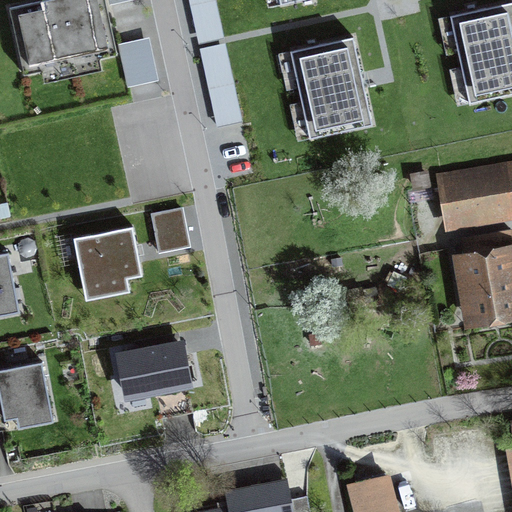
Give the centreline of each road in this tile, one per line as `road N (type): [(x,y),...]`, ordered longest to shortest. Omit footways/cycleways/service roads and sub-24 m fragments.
road 1 (residential): [(252,448),(161,0)]
road 2 (residential): [(252,448),(511,399)]
road 3 (residential): [(0,496),(252,448)]
